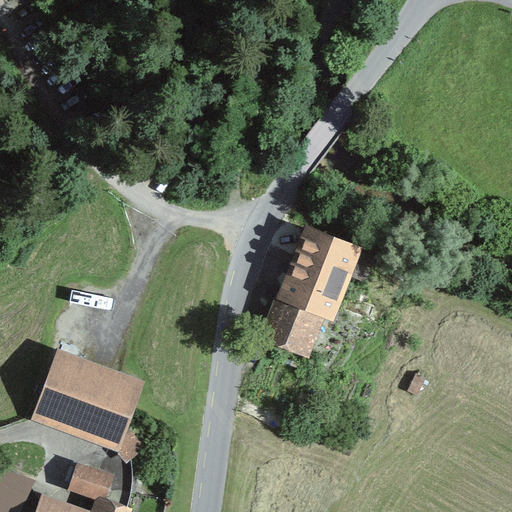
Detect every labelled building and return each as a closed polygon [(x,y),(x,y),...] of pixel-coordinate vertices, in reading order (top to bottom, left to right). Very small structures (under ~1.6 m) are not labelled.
[(365,259),(314,239),(269,351),(309,366),(325,325),(337,329),(365,259)] [(147,377),(58,344),(32,415),(121,448),(147,377)] [(117,465),(78,455),(71,477),(110,488),(117,465)] [(0,511),(19,511),(35,478),(5,464),(0,474),(0,511)] [(39,484),(29,511),(128,511),(132,503),(98,491),(93,503),(39,484)]
